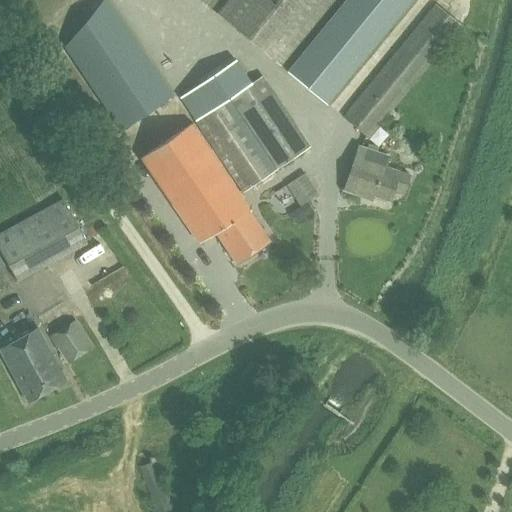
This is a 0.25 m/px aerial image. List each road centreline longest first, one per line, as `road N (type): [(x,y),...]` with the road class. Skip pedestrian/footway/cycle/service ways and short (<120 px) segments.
road 1 (unclassified): [(0,443),(268,320),(309,310),(372,328),(511,432)]
road 2 (track): [(327,511),(438,352),(504,203)]
